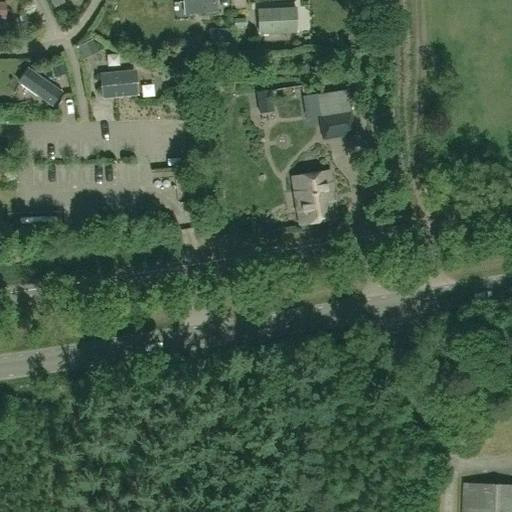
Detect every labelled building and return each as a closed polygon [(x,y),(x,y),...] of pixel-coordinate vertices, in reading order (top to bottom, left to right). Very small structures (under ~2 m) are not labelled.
[(216,12),(214,0),(183,0),(185,15),(216,12)] [(259,34),(296,32),(295,8),(258,10),(259,34)] [(27,64),(16,79),(52,105),(63,90),(27,64)] [(102,99),(135,95),(133,71),(100,75),(102,99)] [(258,112),(273,110),(271,90),(255,92),(258,112)] [(318,116),(350,111),(347,90),(315,96),(318,116)] [(350,111),(318,116),(322,141),(355,135),(350,111)] [(300,225),(336,219),(329,171),(292,177),(300,225)] [(511,511),(511,485),(465,484),(463,511),(511,511)]
